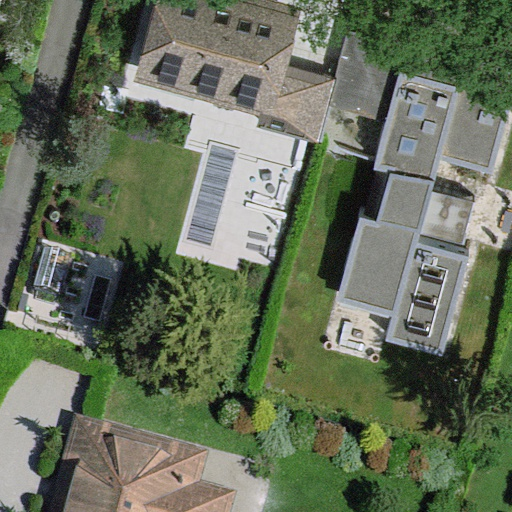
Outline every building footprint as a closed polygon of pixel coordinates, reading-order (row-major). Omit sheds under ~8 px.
[(292,13),(243,0),(165,0),(149,63),(269,95),(279,62),(292,13)] [(411,33),(448,42),(458,0),(394,0),(387,26),(411,33)] [(495,55),(448,42),(411,33),(378,154),(384,156),(455,175),(461,176),(495,55)] [(338,77),(279,62),(269,95),(262,119),(321,136),(338,77)] [(367,85),(338,77),(321,136),(352,143),(367,85)] [(455,175),(384,156),(377,184),(448,204),(455,175)] [(199,463),(85,432),(63,511),(222,511),(224,506),(190,496),(199,463)]
